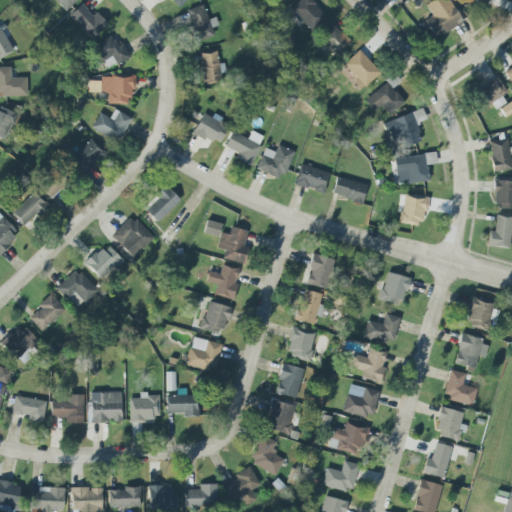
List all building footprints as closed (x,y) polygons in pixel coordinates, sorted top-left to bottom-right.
[(51,0),(53,0),(65,12),(76,0),(46,0),(49,2),(51,0)] [(299,0),(289,9),(309,30),(324,15),(310,0),(299,0)] [(462,22),(448,0),(432,0),(426,4),(432,16),(425,20),(436,38),(462,22)] [(90,39),(107,24),(96,12),(92,16),(81,4),(68,16),(90,39)] [(218,26),(215,17),(207,20),(202,5),(187,10),(197,41),(213,36),(211,28),(218,26)] [(337,57),(351,43),(332,24),(318,39),(337,57)] [(0,57),(11,53),(0,26),(0,57)] [(103,71),(129,57),(122,44),(117,46),(111,36),(90,47),(103,71)] [(377,75),(363,51),(345,62),(359,85),(377,75)] [(218,84),(217,52),(200,53),(201,84),(218,84)] [(511,86),(511,66),(503,73),(511,86)] [(10,67),(0,67),(0,96),(26,96),(26,78),(10,78),(10,67)] [(392,88),(400,81),(394,74),(363,101),(374,113),(380,107),(388,116),(404,102),(392,88)] [(128,105),(129,90),(134,90),(134,77),(101,76),(100,93),(106,93),(106,104),(128,105)] [(505,93),(496,77),(472,91),(482,108),(490,103),(494,110),(505,104),(500,96),(505,93)] [(511,112),(511,103),(511,101),(499,108),(504,117),(511,112)] [(0,108),(0,137),(6,140),(15,114),(0,108)] [(90,127),(117,142),(131,119),(114,109),(109,118),(99,113),(90,127)] [(426,120),(422,109),(385,122),(391,141),(397,138),(401,148),(421,141),(415,124),(426,120)] [(192,132),(217,146),(228,126),(203,112),(192,132)] [(263,137),(250,131),(247,138),(231,131),(223,147),(237,153),(234,159),(250,166),(263,137)] [(105,152),(89,138),(69,160),(84,174),(105,152)] [(511,169),(506,139),(488,142),(493,172),(511,169)] [(281,178),(293,151),(277,145),(274,152),(264,148),(256,168),(281,178)] [(436,164),(435,153),(393,158),(396,185),(428,181),(426,165),(436,164)] [(323,193),(328,172),(299,165),(294,186),(323,193)] [(65,184),(54,173),(39,188),(49,199),(65,184)] [(366,183),(335,178),(332,197),(363,202),(366,183)] [(511,208),(511,181),(494,181),(494,208),(511,208)] [(156,222),(179,200),(165,186),(142,208),(156,222)] [(23,226),(45,205),(33,192),(11,213),(23,226)] [(399,224),(422,226),(425,197),(402,195),(399,224)] [(0,250),(18,234),(0,215),(0,250)] [(489,231),(486,246),(508,249),(511,223),(511,217),(495,215),(493,231),(489,231)] [(152,239),(131,216),(110,236),(132,258),(152,239)] [(221,224),(206,220),(202,233),(217,237),(221,224)] [(247,231),(230,227),(228,235),(220,233),(216,248),(224,250),(221,259),(239,263),(247,231)] [(101,281),(122,261),(106,244),(85,264),(101,281)] [(326,289),(333,259),(311,254),(304,284),(326,289)] [(218,274),(208,271),(205,282),(215,285),(212,294),(232,300),(237,285),(234,284),(238,270),(221,265),(218,274)] [(408,278),(385,273),(379,299),(402,305),(408,278)] [(320,318),(324,306),(318,304),(321,295),(304,290),(295,320),(312,326),(315,316),(320,318)] [(28,317),(41,332),(64,310),(51,295),(28,317)] [(492,299),(470,297),(466,326),(488,328),(492,299)] [(224,333),(229,307),(205,303),(201,329),(224,333)] [(399,318),(384,314),(382,324),(366,320),(362,337),(392,345),(399,318)] [(36,339),(22,325),(0,345),(14,359),(36,339)] [(315,333),(291,327),(284,354),(308,361),(315,333)] [(476,368),(481,338),(459,335),(454,365),(476,368)] [(184,365),(214,372),(220,344),(191,337),(184,365)] [(362,372),(360,377),(380,384),(385,368),(381,367),(386,353),(369,347),(365,358),(352,354),(347,367),(362,372)] [(303,369),(281,363),(277,380),(278,380),(274,394),(295,399),(303,369)] [(0,406),(9,370),(0,367),(0,406)] [(464,374),(448,370),(442,398),(472,405),(475,389),(461,385),(464,374)] [(378,391),(348,384),(342,411),(372,418),(378,391)] [(120,392),(89,393),(90,423),(121,422),(120,392)] [(82,395),(67,395),(67,401),(50,401),(50,417),(64,418),(64,424),(82,424),(82,395)] [(129,423),(157,423),(157,395),(139,395),(139,398),(129,398),(129,423)] [(198,417),(197,395),(166,396),(166,413),(183,412),(183,417),(198,417)] [(42,423),(45,401),(13,397),(11,414),(28,416),(27,421),(42,423)] [(294,406),(271,401),(265,429),(288,434),(294,406)] [(367,427),(345,422),(343,430),(332,428),(327,447),(359,455),(367,427)] [(275,443),(261,435),(247,460),(274,475),(283,459),(270,451),(275,443)] [(443,478),(450,447),(434,443),(431,459),(424,458),(421,474),(443,478)] [(351,492),(357,464),(342,461),(340,471),(325,468),(321,485),(351,492)] [(222,484),(233,503),(238,499),(243,508),(256,500),(250,490),(259,485),(250,468),(222,484)] [(418,511),(434,511),(441,485),(419,480),(411,510),(418,511)] [(0,504),(17,508),(21,485),(0,481),(0,504)] [(183,490),(184,508),(217,507),(216,484),(198,485),(198,490),(183,490)] [(109,507),(140,506),(139,487),(122,487),(122,490),(108,490),(109,507)] [(176,508),(176,487),(147,488),(148,509),(176,508)] [(63,489),(30,488),(29,509),(41,509),(41,511),(50,511),(51,510),(63,510),(63,489)] [(101,511),(101,488),(69,489),(69,511),(101,511)] [(342,511),(345,502),(324,496),(319,511),(342,511)]
